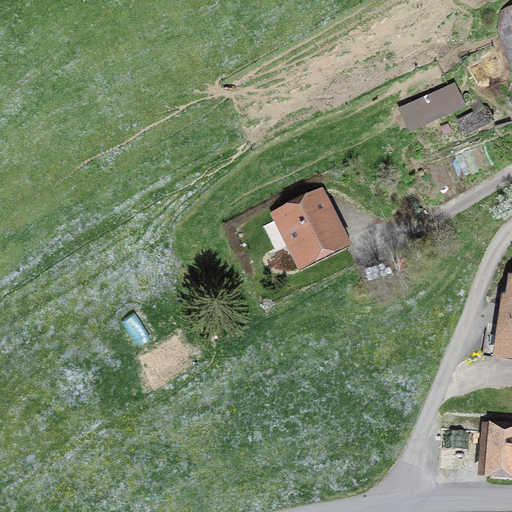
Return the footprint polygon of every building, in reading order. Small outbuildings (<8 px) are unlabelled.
[(511,3),(501,7),(497,25),(511,64),(511,3)] [(409,124),(460,100),(451,81),(400,105),(409,124)] [(484,104),(457,117),(464,131),(491,118),(484,104)] [(342,243),(320,198),(279,218),(301,263),(342,243)] [(511,307),(508,307),(506,322),(489,319),(483,350),(506,354),(507,347),(511,348),(511,307)] [(511,433),(481,431),(478,471),(511,474),(511,433)]
